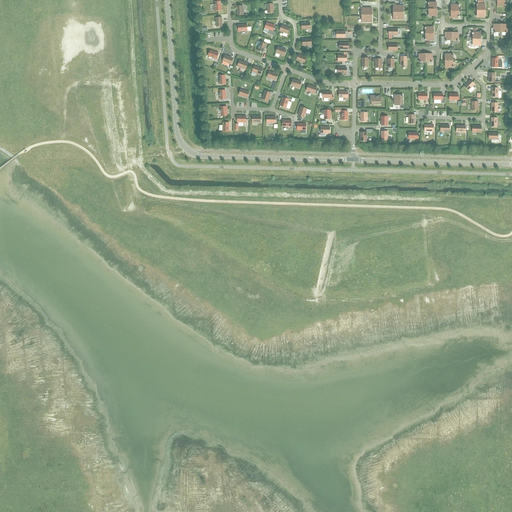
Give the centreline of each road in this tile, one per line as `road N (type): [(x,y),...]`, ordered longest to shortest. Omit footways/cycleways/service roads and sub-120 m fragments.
road 1 (unclassified): [(167,0),(176,128),(187,150),(353,159)]
road 2 (unclassified): [(353,159),(511,164)]
road 3 (residential): [(470,68),(455,83),(355,83)]
